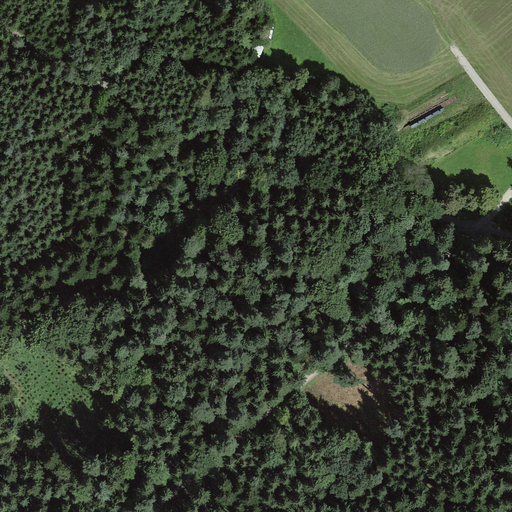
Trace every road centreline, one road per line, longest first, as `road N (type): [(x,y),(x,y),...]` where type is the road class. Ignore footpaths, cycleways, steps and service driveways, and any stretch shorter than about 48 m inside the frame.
road 1 (track): [(0,351),(268,178),(244,171),(210,138),(94,81),(253,43)]
road 2 (track): [(152,511),(471,228),(392,196),(268,178)]
